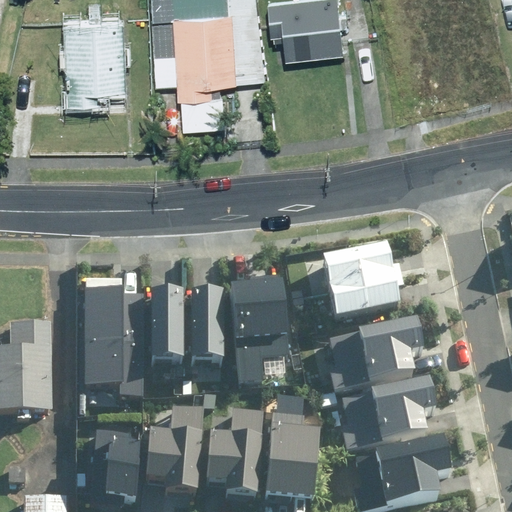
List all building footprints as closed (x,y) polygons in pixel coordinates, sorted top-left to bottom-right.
[(157,0),(164,83),(181,82),(181,93),(214,91),(213,80),(263,76),(257,0),(157,0)] [(290,54),(346,49),(341,0),(271,0),(274,31),(287,30),(290,54)] [(129,84),(125,15),(68,17),(72,100),(104,98),(103,85),(129,84)] [(390,249),(324,261),(336,324),(402,311),(390,249)] [(241,384),(263,381),(261,360),(289,357),(281,287),(231,293),(241,384)] [(123,397),(143,397),(144,296),(124,295),(124,290),(86,290),(85,386),(123,386),(123,397)] [(152,363),(185,362),(183,295),(150,296),(152,363)] [(190,295),(190,363),(223,363),(223,295),(190,295)] [(330,368),(334,390),(414,374),(410,354),(424,352),(418,323),(329,340),(334,368),(330,368)] [(0,414),(55,412),(51,326),(14,328),(15,350),(0,351),(0,414)] [(343,428),(347,450),(427,434),(423,414),(437,411),(431,383),(342,400),(347,427),(343,428)] [(151,433),(147,479),(166,480),(165,491),(197,494),(204,409),(175,406),(172,435),(151,433)] [(211,437),(207,482),(226,483),(225,496),(255,499),(262,413),(233,411),(231,439),(211,437)] [(272,414),(266,497),(315,500),(320,434),(304,433),(305,417),(272,414)] [(120,495),(136,496),(141,445),(130,444),(131,436),(98,432),(91,505),(119,507),(120,495)] [(354,490),(358,511),(366,511),(439,498),(434,476),(450,473),(444,441),(356,457),(362,488),(354,490)] [(72,511),(73,503),(27,502),(26,511),(72,511)]
